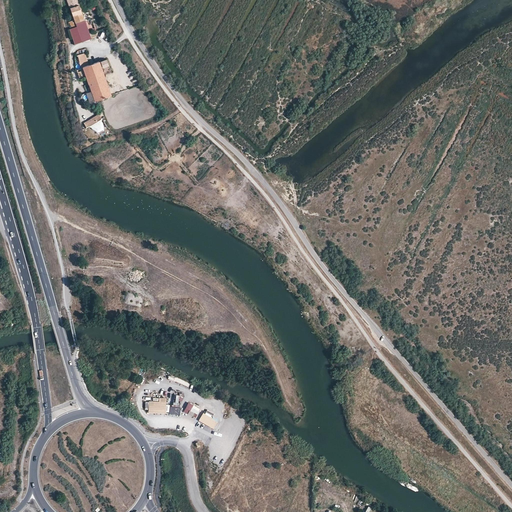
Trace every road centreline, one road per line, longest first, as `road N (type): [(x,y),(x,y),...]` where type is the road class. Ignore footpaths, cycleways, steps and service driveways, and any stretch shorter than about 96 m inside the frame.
road 1 (unclassified): [(511,483),(344,290),(258,172),(178,95),(116,0)]
road 2 (primary): [(91,414),(76,388),(0,125)]
road 3 (primary): [(2,197),(32,300),(48,432)]
